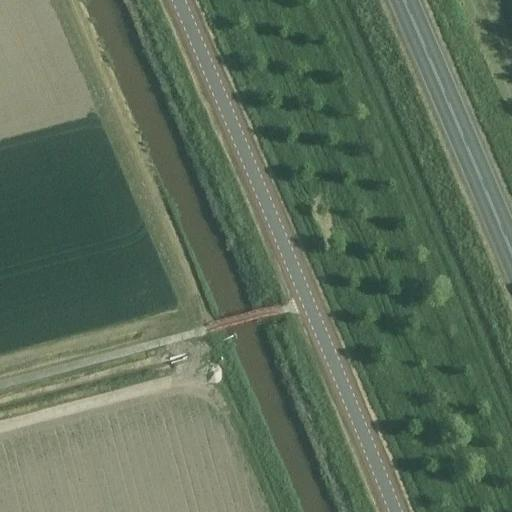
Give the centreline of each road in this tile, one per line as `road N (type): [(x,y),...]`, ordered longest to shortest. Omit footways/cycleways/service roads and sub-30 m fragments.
road 1 (unclassified): [(389,511),(168,0)]
road 2 (trunk): [(511,256),(401,0)]
road 3 (track): [(0,426),(160,383)]
